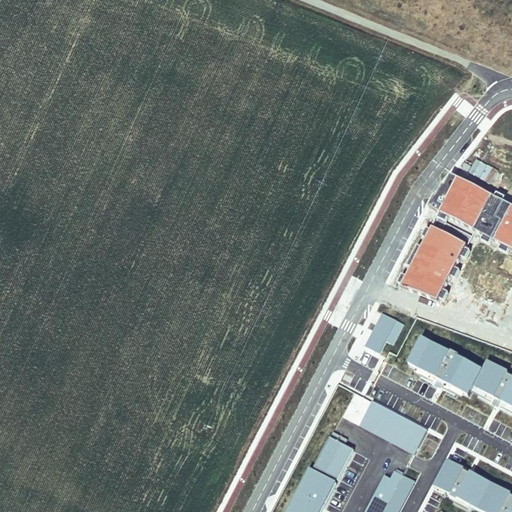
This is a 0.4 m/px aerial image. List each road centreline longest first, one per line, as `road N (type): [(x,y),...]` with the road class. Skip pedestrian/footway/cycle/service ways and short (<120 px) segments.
road 1 (residential): [(251,511),(418,191),(502,89)]
road 2 (track): [(502,89),(467,64),(309,0)]
